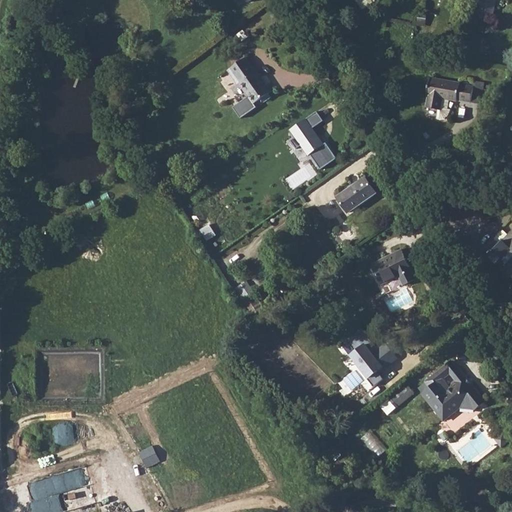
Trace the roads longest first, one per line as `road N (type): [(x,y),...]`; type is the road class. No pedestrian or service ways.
road 1 (unclassified): [(511,374),(337,52)]
road 2 (track): [(33,0),(5,149),(0,227)]
